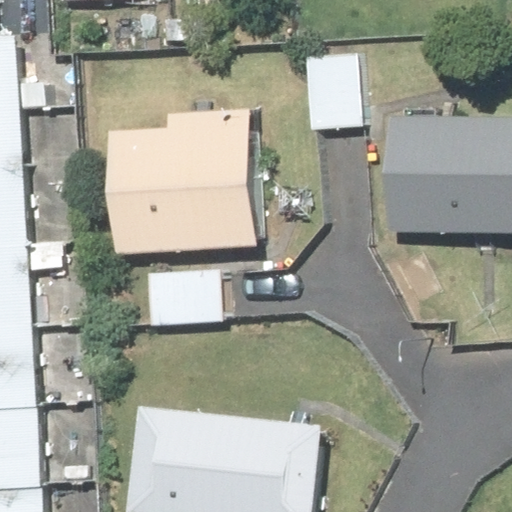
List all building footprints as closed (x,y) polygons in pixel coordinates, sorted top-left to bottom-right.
[(0,511),(49,511),(21,46),(0,47),(0,511)] [(372,136),(371,55),(316,55),(317,136),(372,136)] [(126,261),(266,253),(257,111),(176,116),(177,133),(119,137),(126,261)] [(511,121),(397,121),(397,238),(511,238),(511,121)] [(418,251),(381,275),(406,314),(443,290),(418,251)] [(157,271),(156,331),(230,334),(232,273),(157,271)] [(323,511),(332,430),(147,409),(135,511),(323,511)]
